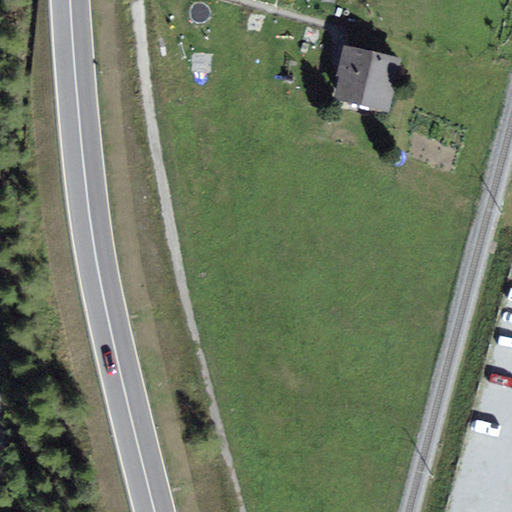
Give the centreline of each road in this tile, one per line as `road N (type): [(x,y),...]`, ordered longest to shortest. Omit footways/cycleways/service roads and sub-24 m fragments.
road 1 (track): [(134,0),(170,233),(240,511)]
road 2 (secondary): [(68,0),(90,231),(153,511)]
